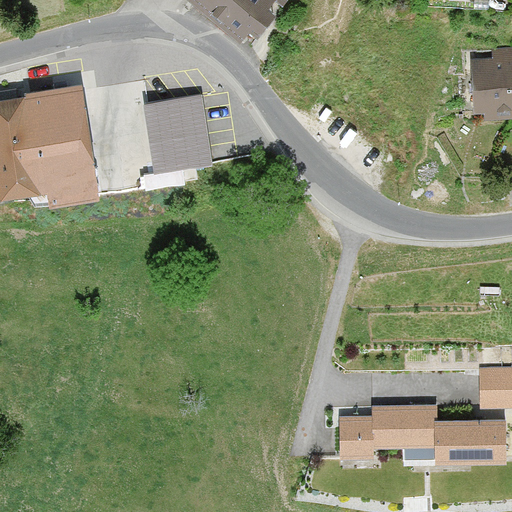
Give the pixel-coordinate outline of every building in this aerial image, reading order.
[(191,0),(242,42),(277,0),(191,0)] [(477,112),(511,110),(511,52),(475,54),(477,112)] [(0,194),(46,188),(48,201),(98,194),(82,86),(16,95),(0,97),(0,194)] [(0,97),(16,95),(15,88),(0,90),(0,97)] [(200,93),(145,102),(156,168),(211,158),(200,93)] [(511,366),(479,367),(479,405),(511,405),(511,366)] [(340,414),(340,457),(373,457),(373,445),(435,445),(438,445),(437,417),(437,403),(372,403),(372,414),(340,414)] [(506,416),(437,417),(438,445),(435,445),(435,461),(507,460),(506,416)]
